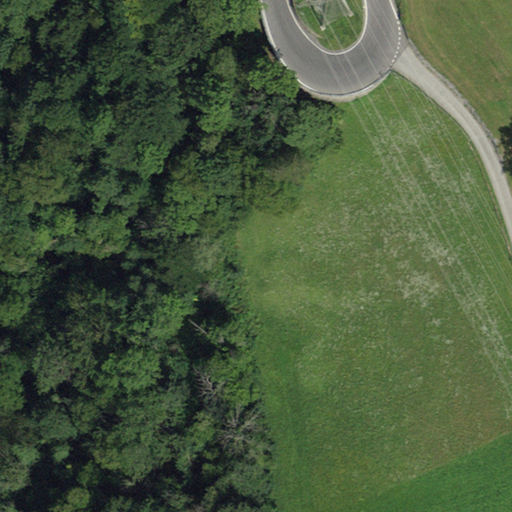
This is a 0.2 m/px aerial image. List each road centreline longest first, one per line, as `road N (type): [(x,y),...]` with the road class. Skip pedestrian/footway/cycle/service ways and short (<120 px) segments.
road 1 (unclassified): [(384,46),(460,101),(511,215)]
road 2 (tertiary): [(276,0),(290,43),(309,65),(336,74),(364,71),(384,46)]
